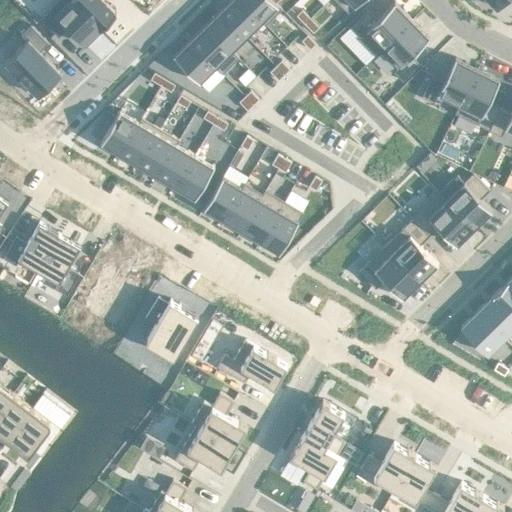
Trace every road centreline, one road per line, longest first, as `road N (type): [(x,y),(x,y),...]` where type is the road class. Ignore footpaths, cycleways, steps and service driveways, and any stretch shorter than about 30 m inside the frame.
road 1 (residential): [(24,146),(330,331)]
road 2 (residential): [(330,331),(225,511)]
road 3 (residential): [(169,0),(24,146)]
road 4 (residential): [(511,217),(379,362)]
road 5 (residential): [(379,362),(511,439)]
